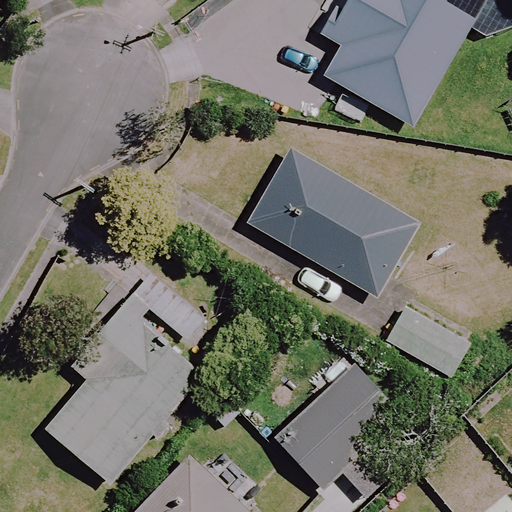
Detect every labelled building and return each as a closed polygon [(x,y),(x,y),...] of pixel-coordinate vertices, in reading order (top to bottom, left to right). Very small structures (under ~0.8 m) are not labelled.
[(511,1),(511,0),(345,0),(322,43),(336,50),(320,79),(409,133),(475,19),(511,7),(511,1)] [(418,228),(288,153),(245,227),(375,302),(418,228)] [(201,322),(152,281),(134,302),(182,344),(201,322)] [(469,343),(404,310),(386,346),(450,379),(469,343)] [(202,378),(125,312),(85,359),(95,367),(40,430),(108,488),(202,378)] [(275,377),(234,327),(213,344),(255,394),(275,377)] [(399,422),(352,371),(273,443),(320,494),(399,422)] [(242,511),(188,460),(138,511),(242,511)]
